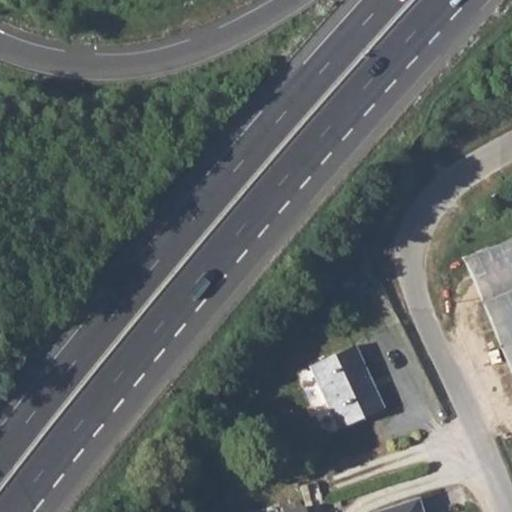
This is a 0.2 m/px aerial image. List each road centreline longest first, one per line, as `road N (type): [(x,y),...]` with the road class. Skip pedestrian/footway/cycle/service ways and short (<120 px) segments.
road 1 (motorway): [(9,511),(244,224),(443,0)]
road 2 (motorway): [(385,0),(0,454)]
road 3 (residential): [(505,511),(420,311),(410,253),(430,206),(511,151)]
road 4 (motorway): [(290,0),(234,34),(138,63),(46,60),(0,43)]
